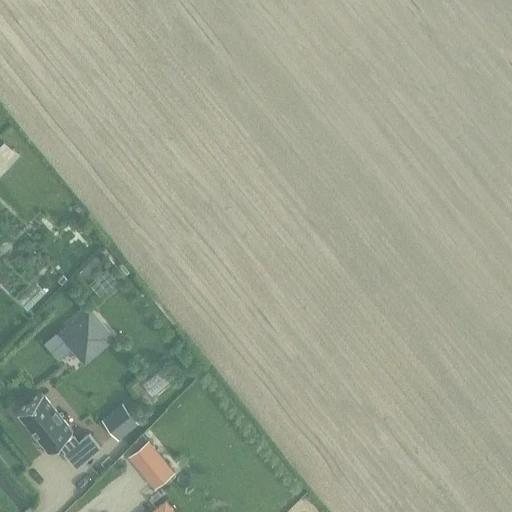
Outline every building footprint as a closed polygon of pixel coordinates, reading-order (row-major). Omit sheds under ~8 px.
[(3,141),(0,144),(0,165),(13,151),(3,141)] [(106,267),(93,277),(105,291),(105,292),(118,281),(106,267)] [(88,313),(63,333),(84,358),(108,337),(88,313)] [(79,442),(71,432),(73,431),(41,392),(17,412),(48,451),(59,442),(67,451),(65,453),(76,467),(101,447),(90,433),(79,442)] [(128,409),(107,426),(118,439),(139,422),(128,409)] [(149,439),(128,456),(139,469),(160,452),(149,439)] [(175,511),(166,500),(156,508),(158,511),(175,511)]
